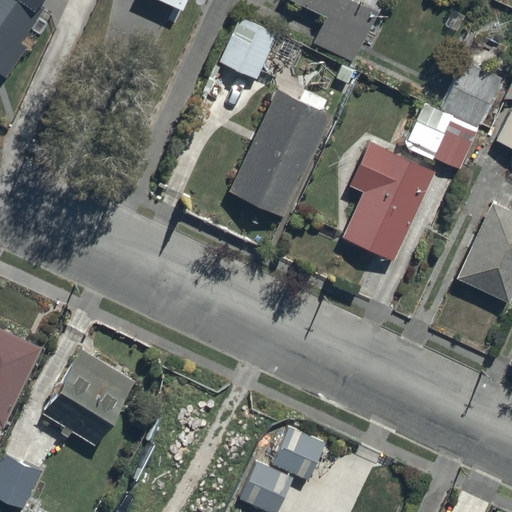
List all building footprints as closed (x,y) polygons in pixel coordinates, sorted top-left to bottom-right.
[(0,0),(0,71),(4,74),(24,44),(18,40),(40,7),(33,3),(34,0),(0,0)] [(296,0),(325,14),(312,41),(350,59),(378,0),(296,0)] [(234,14),(215,58),(254,76),(274,31),(234,14)] [(422,100),(405,136),(432,149),(429,154),(458,167),(502,76),(464,58),(440,109),(422,100)] [(297,96),(275,85),(227,187),(281,214),(331,112),(319,106),(324,97),(302,86),(297,96)] [(511,96),(491,136),(511,146),(511,96)] [(360,188),(341,233),(392,256),(432,169),(367,139),(347,182),(360,188)] [(489,199),(454,275),(506,299),(511,287),(511,208),(511,209),(489,199)] [(357,288),(372,296),(389,265),(374,257),(357,288)] [(0,424),(2,425),(38,344),(0,326),(0,424)] [(132,378),(77,345),(38,410),(93,443),(132,378)] [(285,425),(269,461),(306,477),(321,441),(285,425)] [(39,468),(0,450),(0,497),(21,507),(39,468)] [(256,458),(237,494),(272,511),(291,476),(256,458)]
